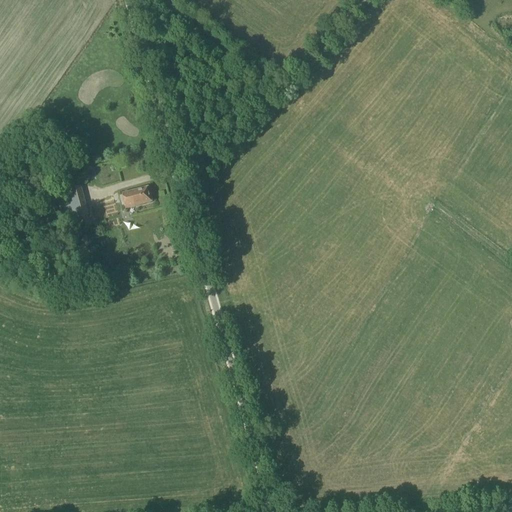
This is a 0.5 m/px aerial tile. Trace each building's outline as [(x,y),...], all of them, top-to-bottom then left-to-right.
[(129,162),(121,164),(124,173),(131,171),(129,162)] [(125,203),(126,209),(151,202),(148,188),(124,194),(126,202),(125,203)] [(117,196),(103,198),(107,219),(120,217),(117,196)] [(93,215),(94,224),(105,223),(104,213),(93,215)] [(45,271),(50,279),(60,272),(55,265),(45,271)] [(91,269),(94,280),(109,276),(107,265),(91,269)]
